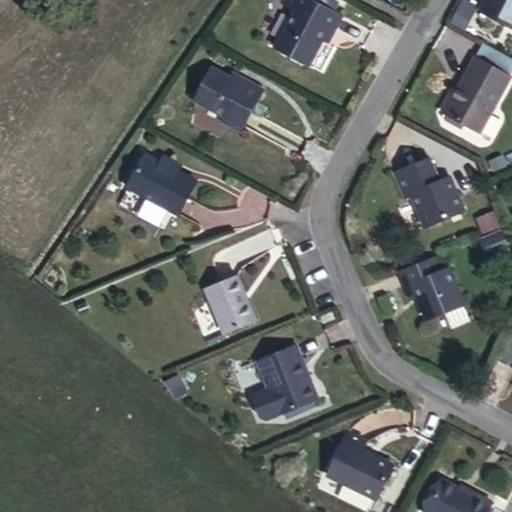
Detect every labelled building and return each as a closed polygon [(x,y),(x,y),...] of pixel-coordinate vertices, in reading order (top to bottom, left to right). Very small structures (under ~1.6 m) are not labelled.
[(340,22),(302,0),(291,0),(285,11),(296,16),(275,55),(308,72),(329,34),(332,36),(340,22)] [(511,0),(496,0),(490,11),(511,23),(511,0)] [(482,60),(511,77),(511,60),(489,48),(482,60)] [(479,145),(510,90),(476,70),(454,107),(452,107),(441,124),(479,145)] [(246,136),(272,98),(251,84),(247,89),(217,72),(198,101),(228,119),(225,124),(246,136)] [(167,219),(188,182),(178,176),(181,173),(157,160),(154,165),(139,156),(119,191),(167,219)] [(460,213),(447,180),(437,184),(428,161),(392,176),(401,199),(408,197),(422,228),(460,213)] [(195,186),(188,182),(167,219),(174,222),(195,186)] [(498,232),(479,240),(486,257),(505,249),(498,232)] [(433,276),(426,259),(386,276),(395,296),(396,295),(400,305),(406,302),(416,325),(455,309),(442,274),(433,276)] [(244,321),(228,279),(195,290),(214,333),(244,321)] [(290,350),(282,353),(296,382),(303,379),(290,350)] [(296,382),(282,353),(249,367),(274,421),(314,404),(303,379),(296,382)] [(357,442),(337,433),(317,475),(367,500),(385,465),(354,450),(357,442)] [(452,492),(434,482),(419,511),(483,511),(488,504),(454,487),(452,492)]
